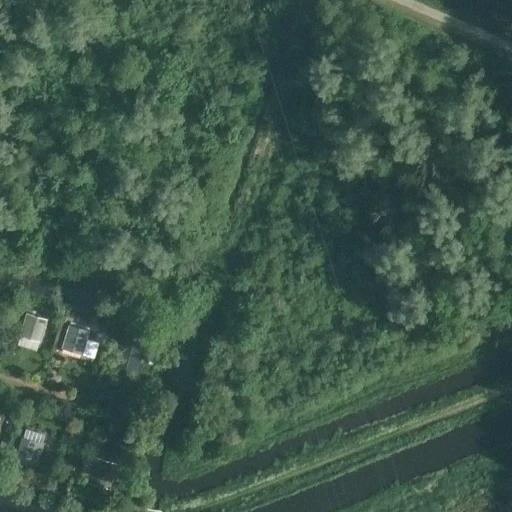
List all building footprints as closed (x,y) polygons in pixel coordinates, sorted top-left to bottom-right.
[(32,332),(39,311),(16,304),(10,325),(32,332)] [(90,336),(92,325),(69,321),(64,347),(98,354),(101,339),(90,336)] [(143,332),(112,322),(104,347),(135,357),(143,332)] [(40,464),(48,432),(26,426),(18,458),(40,464)] [(78,448),(71,474),(94,481),(102,455),(78,448)]
